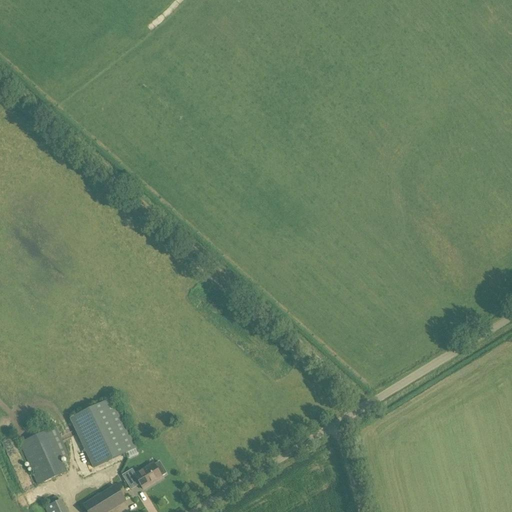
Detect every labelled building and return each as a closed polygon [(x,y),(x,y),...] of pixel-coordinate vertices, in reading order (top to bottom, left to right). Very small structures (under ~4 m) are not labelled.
[(94,470),(137,450),(129,433),(119,411),(114,398),(70,418),(75,432),(94,470)] [(37,486),(67,473),(61,459),(67,456),(65,451),(67,450),(56,427),(48,430),(19,444),(37,486)] [(167,474),(159,462),(155,465),(154,464),(136,475),(132,469),(122,475),(128,485),(137,480),(143,490),(162,478),(162,477),(167,474)] [(84,508),(86,511),(111,511),(125,504),(117,489),(84,508)] [(46,511),(66,511),(61,501),(45,508),(46,511)]
